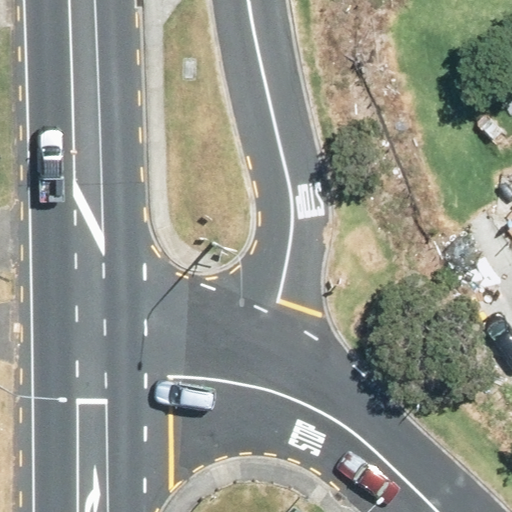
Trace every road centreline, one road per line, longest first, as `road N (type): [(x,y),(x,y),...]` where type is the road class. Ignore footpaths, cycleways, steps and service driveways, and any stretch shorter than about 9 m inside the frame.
road 1 (residential): [(247,0),(293,208),(282,296),(248,381)]
road 2 (primary): [(93,375),(79,0)]
road 3 (residential): [(425,511),(338,432),(248,381)]
road 4 (residential): [(248,381),(93,375)]
road 5 (primary): [(92,511),(93,375)]
